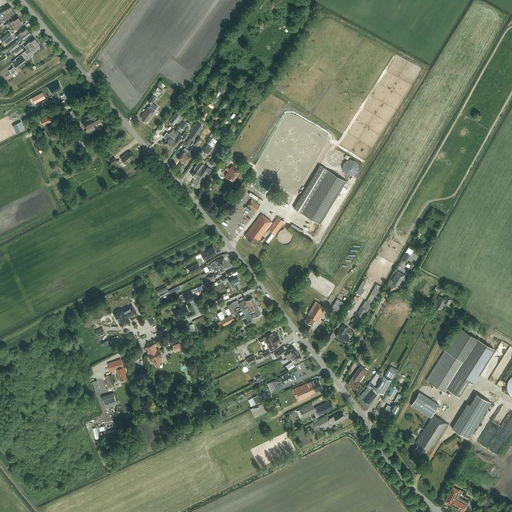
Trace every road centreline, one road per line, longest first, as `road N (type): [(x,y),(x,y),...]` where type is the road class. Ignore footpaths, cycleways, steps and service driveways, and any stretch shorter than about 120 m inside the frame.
road 1 (tertiary): [(435,511),(207,219),(21,0)]
road 2 (track): [(378,447),(390,438),(454,306)]
road 3 (track): [(260,285),(119,353)]
